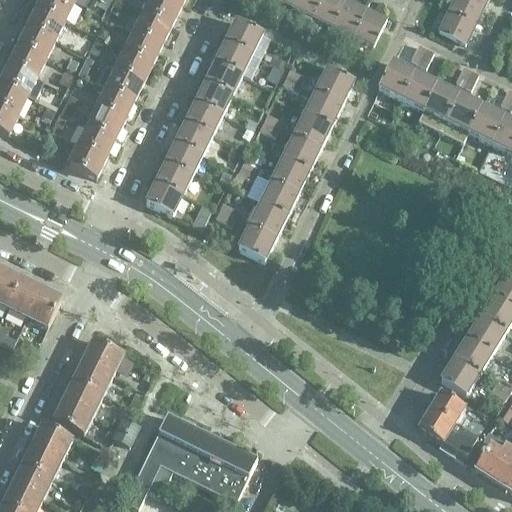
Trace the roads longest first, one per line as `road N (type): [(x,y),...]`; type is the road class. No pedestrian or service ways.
road 1 (residential): [(238,349),(399,31)]
road 2 (residential): [(374,458),(511,223)]
road 3 (residential): [(87,283),(291,439)]
road 4 (residential): [(117,221),(217,0)]
road 5 (residential): [(0,468),(87,283)]
road 6 (secondary): [(238,349),(102,252)]
road 7 (residential): [(117,221),(0,165)]
road 8 (residential): [(511,86),(399,31)]
